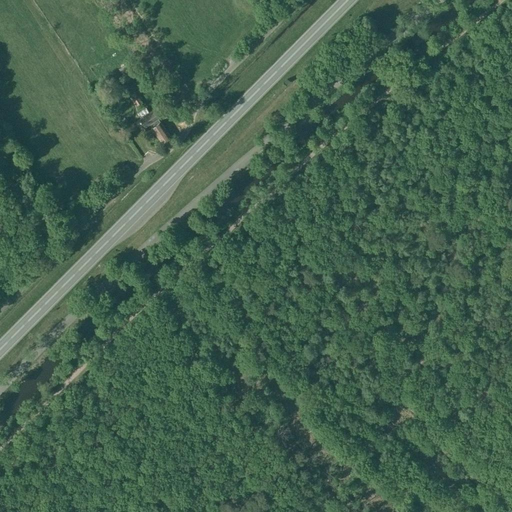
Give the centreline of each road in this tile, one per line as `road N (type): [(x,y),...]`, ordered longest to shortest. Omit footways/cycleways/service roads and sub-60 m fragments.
road 1 (unclassified): [(0,388),(146,245),(436,0)]
road 2 (track): [(0,448),(145,302),(386,90)]
road 3 (trunk): [(0,348),(347,0)]
road 4 (unclassified): [(139,169),(186,131),(206,91),(298,0)]
road 5 (track): [(386,90),(500,0)]
